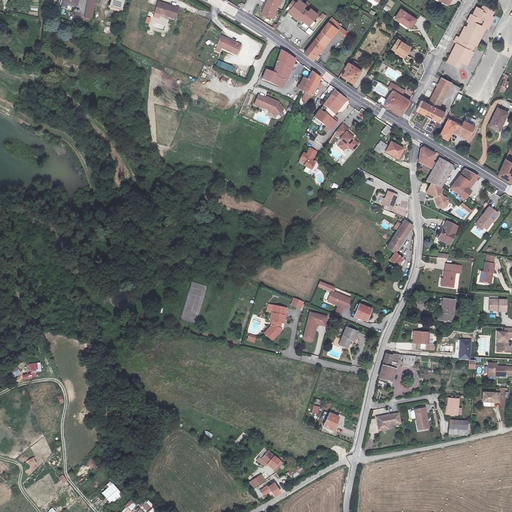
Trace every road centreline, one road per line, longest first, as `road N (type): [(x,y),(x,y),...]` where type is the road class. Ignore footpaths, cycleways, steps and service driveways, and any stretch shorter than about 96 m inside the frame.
road 1 (unclassified): [(419,135),(415,266),(372,374)]
road 2 (tertiary): [(401,124),(245,18)]
road 3 (residential): [(511,426),(355,460)]
road 4 (residential): [(401,124),(468,0)]
